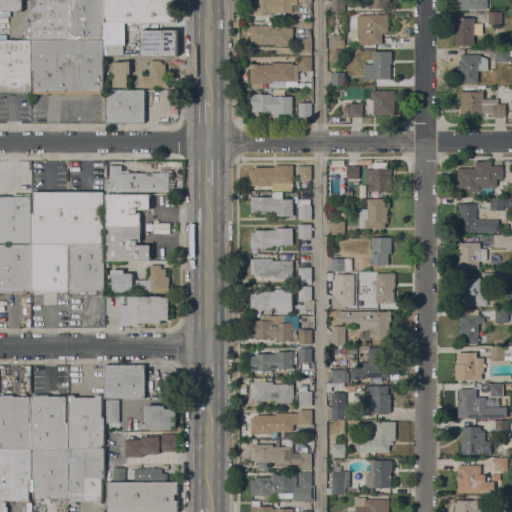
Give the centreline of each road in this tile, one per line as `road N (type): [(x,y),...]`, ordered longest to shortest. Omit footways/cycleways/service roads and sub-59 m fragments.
road 1 (residential): [(511,140),(0,141)]
road 2 (residential): [(424,511),(424,0)]
road 3 (residential): [(208,346),(0,346)]
road 4 (primary): [(208,346),(208,187)]
